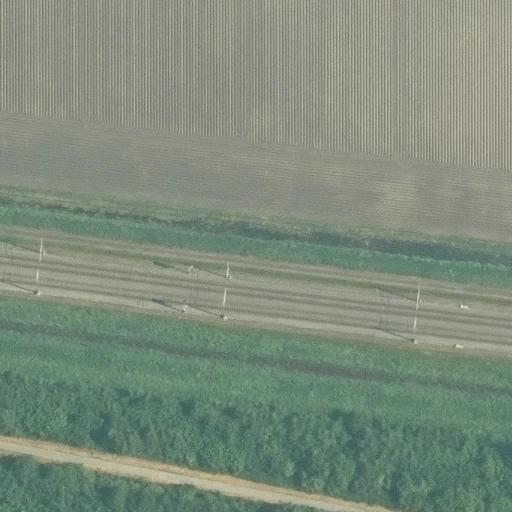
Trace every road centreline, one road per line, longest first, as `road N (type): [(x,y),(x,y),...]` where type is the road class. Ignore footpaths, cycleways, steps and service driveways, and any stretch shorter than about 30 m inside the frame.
road 1 (track): [(511,297),(0,233)]
road 2 (track): [(511,368),(0,304)]
